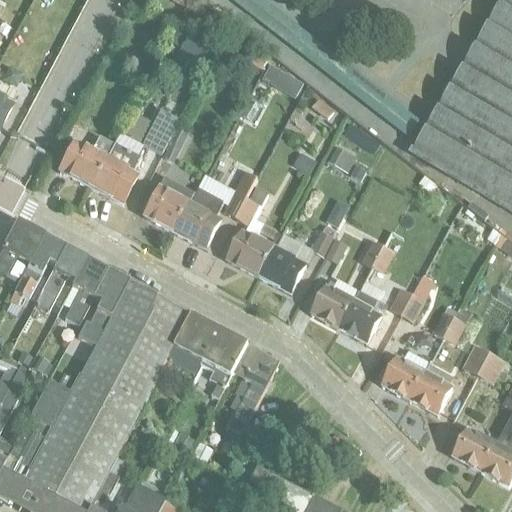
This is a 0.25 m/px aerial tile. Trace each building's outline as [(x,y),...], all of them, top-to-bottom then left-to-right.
[(225,0),(413,136),(424,121),(256,0),(225,0)] [(511,0),(509,0),(414,158),(511,215),(511,0)] [(262,88),(298,97),(303,81),(267,72),(262,88)] [(0,99),(0,132),(1,133),(14,106),(0,99)] [(331,126),(339,110),(318,100),(310,115),(331,126)] [(162,158),(178,121),(158,113),(142,149),(162,158)] [(134,157),(150,124),(133,116),(118,150),(134,157)] [(188,138),(177,132),(162,161),(173,166),(188,138)] [(106,159),(73,141),(56,173),(89,191),(106,159)] [(336,148),(326,164),(346,176),(356,160),(336,148)] [(300,156),(293,169),(308,177),(315,164),(300,156)] [(139,177),(106,159),(89,191),(122,208),(139,177)] [(361,184),(366,172),(354,166),(349,178),(361,184)] [(255,182),(245,177),(234,198),(244,203),(255,182)] [(423,179),(418,187),(434,197),(439,189),(423,179)] [(191,206),(158,187),(141,218),(175,236),(191,206)] [(199,191),(191,206),(215,218),(223,204),(199,191)] [(257,206),(246,201),(236,222),(246,227),(257,206)] [(215,218),(191,206),(175,236),(206,253),(223,223),(215,218)] [(18,225),(3,253),(30,267),(45,238),(18,225)] [(334,240),(324,235),(313,256),(323,261),(334,240)] [(272,252),(242,236),(227,263),(257,280),(272,252)] [(65,248),(45,238),(30,267),(27,271),(41,279),(49,264),(55,267),(65,248)] [(281,251),(298,254),(300,244),(283,241),(281,251)] [(346,247),(335,241),(325,262),(335,267),(346,247)] [(373,246),(363,266),(383,276),(394,257),(373,246)] [(86,260),(65,248),(55,267),(52,273),(73,284),(86,260)] [(303,269),(272,252),(257,280),(288,296),(303,269)] [(109,272),(86,260),(73,284),(71,289),(94,301),(109,272)] [(109,272),(94,301),(100,304),(95,314),(110,322),(131,283),(109,272)] [(421,278),(412,297),(425,303),(434,284),(421,278)] [(193,315),(131,283),(110,322),(25,484),(77,511),(89,511),(90,510),(167,362),(193,315)] [(355,304),(324,287),(309,314),(340,331),(355,304)] [(404,295),(394,315),(415,325),(425,306),(404,295)] [(355,304),(340,331),(368,346),(383,320),(355,304)] [(221,329),(193,315),(167,362),(195,377),(201,367),(221,329)] [(236,334),(240,327),(220,316),(216,323),(236,334)] [(444,318),(434,338),(454,349),(464,329),(444,318)] [(250,345),(221,329),(201,367),(214,373),(209,383),(217,387),(212,398),(220,402),(235,373),(250,345)] [(281,361),(250,345),(235,373),(266,390),(281,361)] [(475,352),(464,372),(493,387),(504,367),(475,352)] [(395,364),(381,389),(410,404),(424,379),(395,364)] [(424,379),(410,404),(439,420),(453,395),(424,379)] [(511,390),(503,408),(511,412),(511,390)] [(511,416),(499,444),(511,449),(511,416)] [(465,435),(452,461),(481,476),(495,450),(465,435)] [(190,456),(195,444),(178,437),(173,449),(190,456)] [(196,464),(208,466),(211,453),(199,450),(196,464)] [(511,459),(495,450),(481,476),(511,491),(511,490),(511,459)] [(0,473),(0,501),(20,511),(77,511),(25,484),(0,473)] [(307,511),(310,504),(297,501),(294,511),(307,511)]
